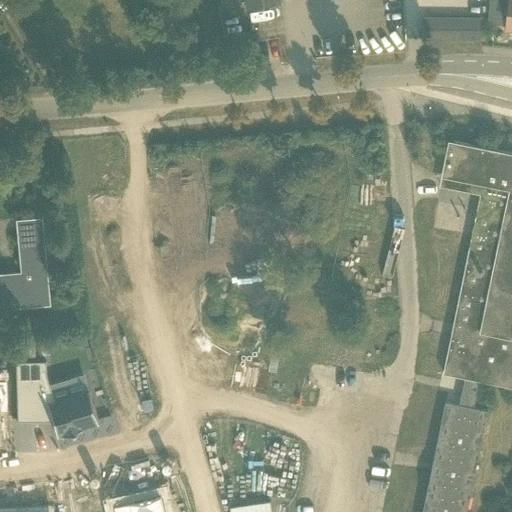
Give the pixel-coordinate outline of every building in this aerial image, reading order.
[(507,27),(511,27),(511,0),(491,0),(492,1),(489,20),(507,22),(507,27)] [(484,40),(484,18),(423,17),(423,39),(484,40)] [(480,380),(493,383),(511,386),(511,335),(511,336),(511,335),(511,152),(449,140),(442,174),(489,184),(487,194),(481,193),(454,326),(460,327),(458,338),(452,336),(444,373),(466,377),(460,404),(446,401),(422,511),(466,511),(487,410),(474,407),(480,380)] [(0,308),(49,304),(41,217),(15,219),(20,272),(0,273),(0,308)] [(84,239),(123,238),(123,220),(84,221),(84,239)] [(49,387),(29,388),(29,412),(54,412),(59,428),(64,426),(64,428),(86,422),(85,420),(103,414),(94,382),(51,394),(49,387)] [(15,412),(15,388),(0,388),(0,428),(1,428),(1,413),(15,412)] [(180,511),(175,486),(124,497),(127,511),(180,511)]
